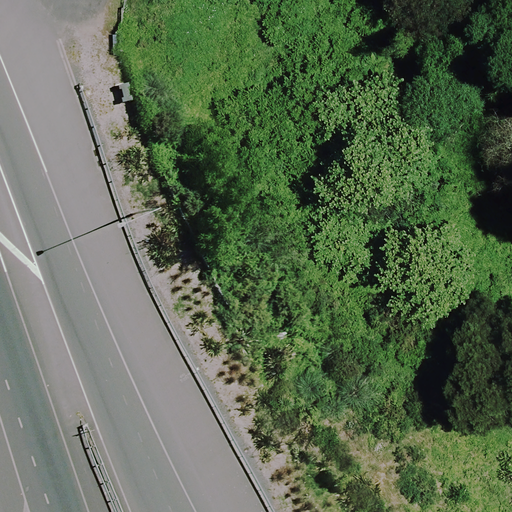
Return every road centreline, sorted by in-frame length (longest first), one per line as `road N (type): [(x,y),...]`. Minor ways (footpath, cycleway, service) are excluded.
road 1 (trunk): [(0,111),(156,511)]
road 2 (trunk): [(56,511),(0,343)]
